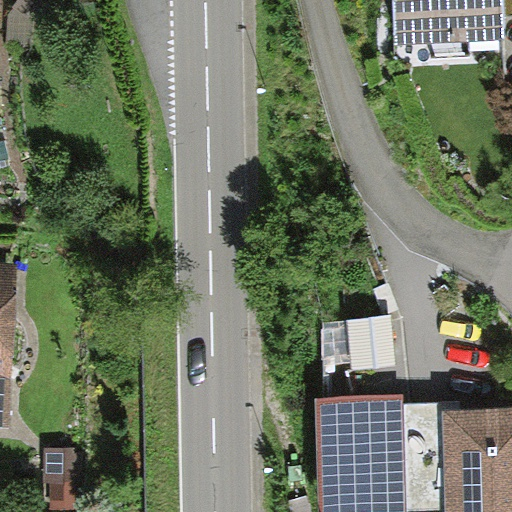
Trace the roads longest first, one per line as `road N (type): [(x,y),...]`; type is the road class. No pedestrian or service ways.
road 1 (primary): [(208,76),(216,511)]
road 2 (residential): [(511,257),(471,252),(412,219),(375,172),(324,0)]
